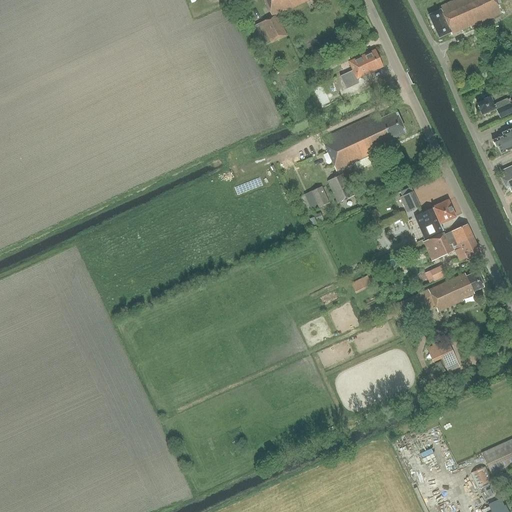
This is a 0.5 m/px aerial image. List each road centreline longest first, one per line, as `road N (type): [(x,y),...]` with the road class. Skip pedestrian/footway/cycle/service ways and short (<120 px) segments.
road 1 (tertiary): [(511,307),(367,0)]
road 2 (residential): [(511,211),(410,0)]
